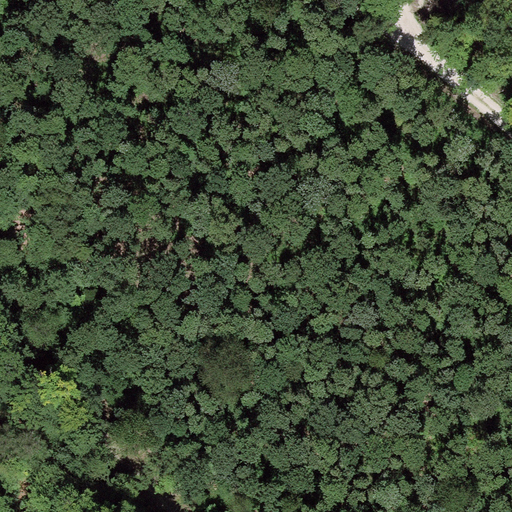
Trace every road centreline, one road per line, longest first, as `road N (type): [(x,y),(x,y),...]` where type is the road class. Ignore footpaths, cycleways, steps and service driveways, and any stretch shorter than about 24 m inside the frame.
road 1 (track): [(0,328),(162,511)]
road 2 (track): [(511,135),(351,0)]
